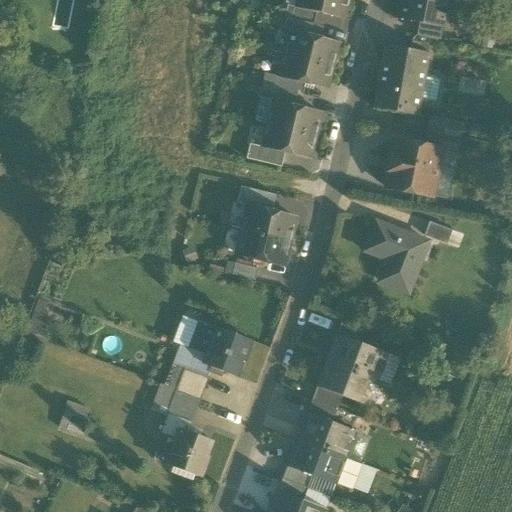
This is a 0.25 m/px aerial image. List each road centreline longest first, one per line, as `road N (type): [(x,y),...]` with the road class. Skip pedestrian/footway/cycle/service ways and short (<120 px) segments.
road 1 (residential): [(327,196),(298,302),(221,511)]
road 2 (residential): [(327,196),(113,144)]
road 3 (residential): [(375,0),(327,196)]
